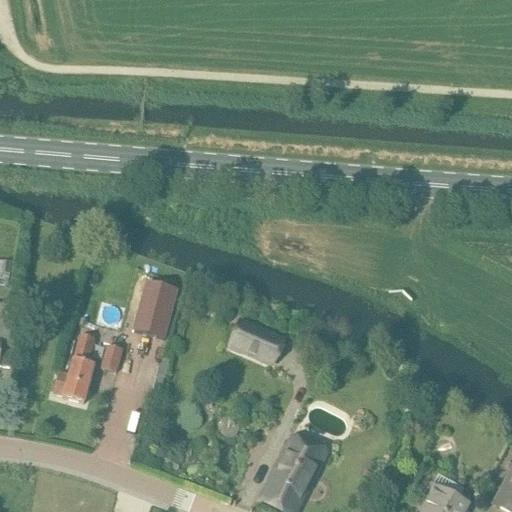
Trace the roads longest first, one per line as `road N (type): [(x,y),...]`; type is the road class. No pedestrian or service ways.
road 1 (primary): [(0,149),(511,189)]
road 2 (tertiary): [(209,511),(125,474),(0,448)]
